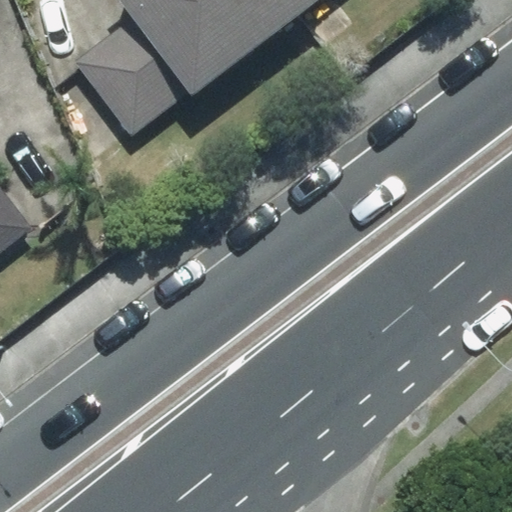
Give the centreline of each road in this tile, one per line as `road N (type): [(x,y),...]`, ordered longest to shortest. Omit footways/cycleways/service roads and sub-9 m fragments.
road 1 (primary): [(0,468),(511,81)]
road 2 (primary): [(511,229),(156,511)]
